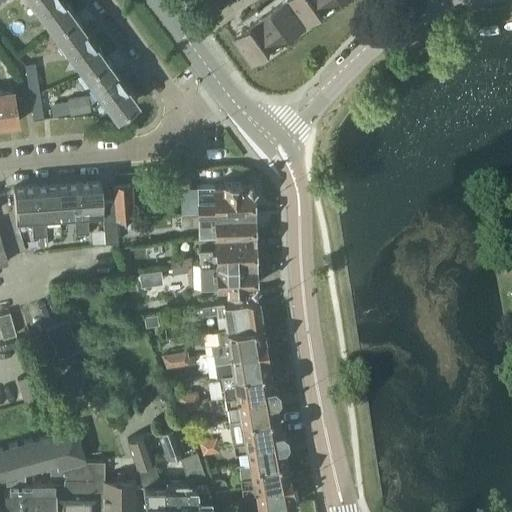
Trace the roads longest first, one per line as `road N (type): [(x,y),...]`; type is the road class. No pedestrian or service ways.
road 1 (tertiary): [(342,511),(313,379),(297,188),(273,141)]
road 2 (residential): [(273,141),(386,34),(461,0)]
road 3 (residential): [(0,164),(190,146),(186,110)]
road 4 (residential): [(102,0),(186,110)]
